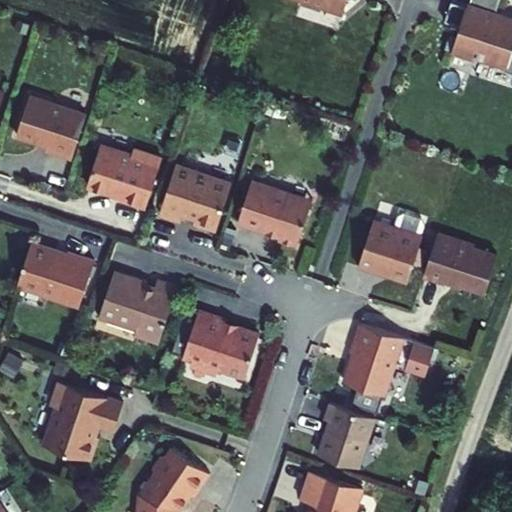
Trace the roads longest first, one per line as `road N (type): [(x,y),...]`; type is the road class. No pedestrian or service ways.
road 1 (residential): [(239,511),(313,293)]
road 2 (track): [(448,511),(511,328)]
